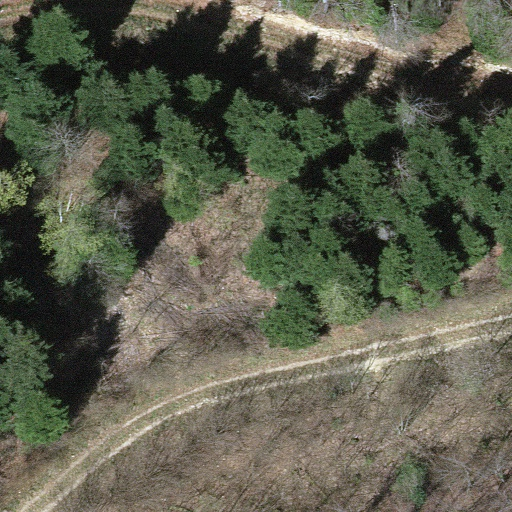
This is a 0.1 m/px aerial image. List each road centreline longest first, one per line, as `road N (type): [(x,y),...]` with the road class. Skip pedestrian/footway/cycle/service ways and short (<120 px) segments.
road 1 (track): [(22,511),(124,447),(294,364),(511,319)]
road 2 (track): [(146,0),(511,86)]
